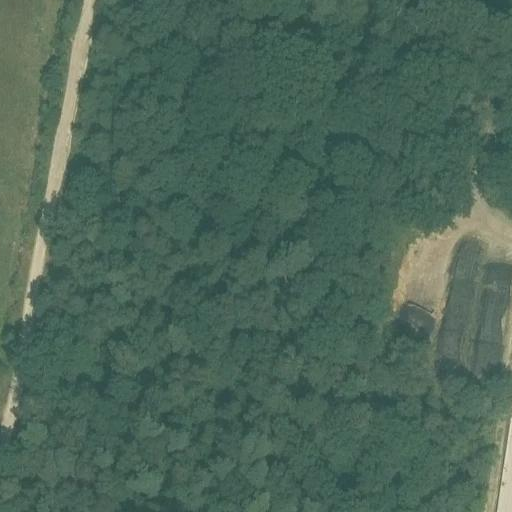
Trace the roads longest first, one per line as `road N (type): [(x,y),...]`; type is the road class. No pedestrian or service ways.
road 1 (track): [(87,0),(0,454)]
road 2 (track): [(511,72),(366,0)]
